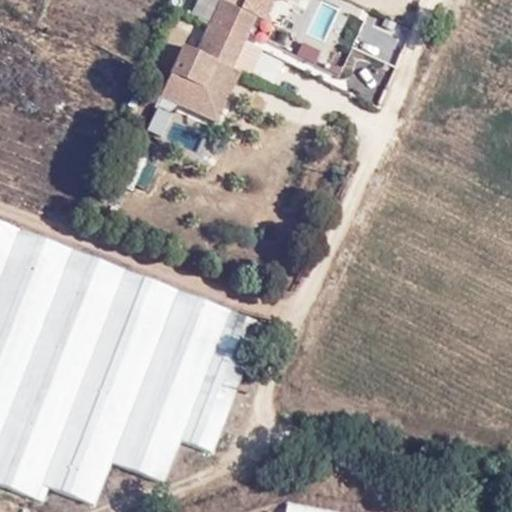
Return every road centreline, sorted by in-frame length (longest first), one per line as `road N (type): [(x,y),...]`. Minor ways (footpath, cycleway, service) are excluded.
road 1 (track): [(445,0),(310,301),(271,423),(230,471),(127,511)]
road 2 (track): [(308,307),(326,360),(406,511)]
